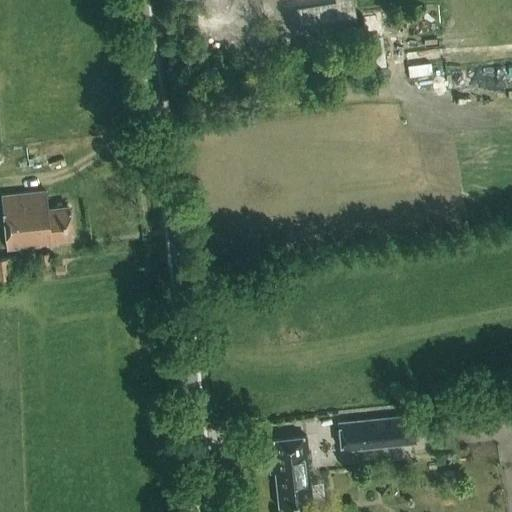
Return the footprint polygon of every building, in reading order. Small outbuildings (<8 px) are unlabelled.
[(298,22),(356,13),(353,0),(322,0),(295,4),(298,22)] [(57,240),(72,239),(69,206),(48,208),(46,191),(2,195),(7,248),(57,243),(57,240)] [(50,265),(48,253),(38,254),(39,266),(50,265)] [(0,279),(15,279),(13,255),(0,256),(0,279)] [(418,442),(416,413),(341,420),(344,449),(418,442)] [(309,448),(268,452),(271,472),(277,472),(278,483),(277,483),(279,505),(312,502),(309,473),(312,473),(309,448)]
